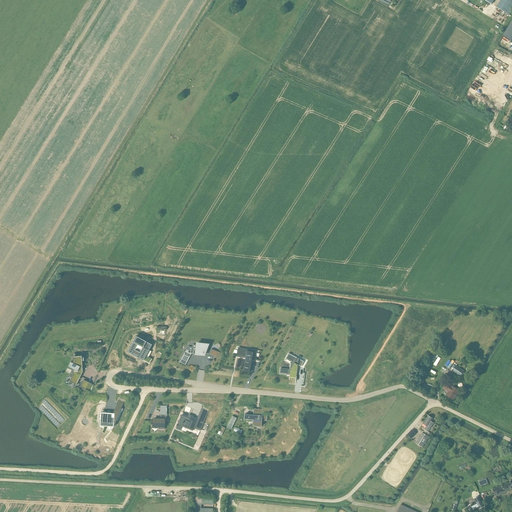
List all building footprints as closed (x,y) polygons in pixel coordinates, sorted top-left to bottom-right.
[(510,15),(511,11),(511,0),(500,0),(496,7),(510,15)] [(511,41),(511,20),(503,36),(511,41)] [(151,312),(131,316),(132,326),(153,322),(151,312)] [(135,339),(129,353),(144,360),(151,345),(143,342),(135,339)] [(186,350),(179,362),(185,365),(191,354),(204,355),(208,345),(196,344),(195,345),(195,351),(186,350)] [(238,348),(237,356),(245,358),(242,372),(249,373),(252,359),(253,359),(255,351),(238,348)] [(220,353),(211,349),(210,354),(218,358),(220,353)] [(289,374),(289,378),(296,378),(298,365),(301,367),(304,362),(288,353),(285,358),(291,361),(291,364),(290,364),(289,369),(280,368),(280,373),(289,374)] [(76,385),(81,374),(82,372),(82,371),(84,368),(82,367),(82,361),(84,361),(83,358),(81,358),(81,356),(72,357),(73,364),(70,362),(68,367),(73,370),(73,373),(69,382),(76,385)] [(456,366),(453,371),(452,371),(460,377),(462,375),(463,376),(465,372),(464,372),(464,371),(456,366)] [(454,384),(458,378),(453,375),(449,381),(454,384)] [(88,391),(91,384),(92,384),(83,380),(80,387),(88,391)] [(452,388),(447,384),(444,388),(450,393),(448,396),(453,400),(459,391),(452,386),(452,388)] [(248,415),(248,420),(253,420),(252,427),(261,427),(261,421),(263,421),(267,421),(267,416),(263,416),(263,413),(268,413),(271,408),(262,408),(260,404),(262,408),(262,409),(262,412),(254,412),(254,409),(254,407),(256,404),(256,403),(254,407),(253,415),(248,415)] [(182,414),(176,429),(180,431),(182,426),(199,433),(210,410),(203,407),(197,420),(182,414)] [(83,411),(77,423),(84,425),(82,430),(91,433),(93,429),(102,433),(107,420),(113,422),(118,412),(108,408),(103,418),(98,416),(96,421),(89,418),(91,415),(83,411)] [(232,416),(227,427),(231,429),(236,418),(232,416)] [(426,426),(424,430),(428,432),(433,423),(431,422),(433,419),(428,416),(423,424),(426,426)] [(153,420),(152,427),(158,427),(158,429),(164,429),(164,427),(164,420),(153,420)] [(411,439),(416,433),(411,430),(407,435),(411,439)] [(416,443),(423,447),(429,437),(422,433),(416,443)] [(486,478),(478,482),(480,486),(488,483),(486,478)] [(495,497),(504,493),(508,492),(507,490),(511,488),(511,484),(511,482),(493,490),(495,497)] [(195,497),(194,508),(198,508),(198,503),(213,504),(213,498),(195,497)] [(473,504),(469,507),(471,511),(476,511),(477,511),(476,511),(479,509),(479,510),(484,507),(479,497),(474,500),(476,504),(473,505),(473,504)]
